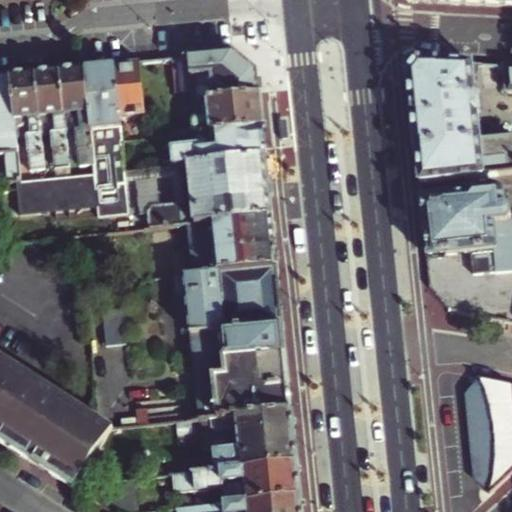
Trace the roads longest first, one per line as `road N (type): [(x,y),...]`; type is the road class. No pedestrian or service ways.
road 1 (secondary): [(296,0),(349,511)]
road 2 (secondary): [(389,347),(356,25)]
road 3 (residential): [(0,47),(51,40),(86,20),(294,0)]
road 4 (secondary): [(406,511),(389,347)]
road 5 (residential): [(511,30),(356,25)]
road 6 (residential): [(511,355),(445,344),(389,347)]
